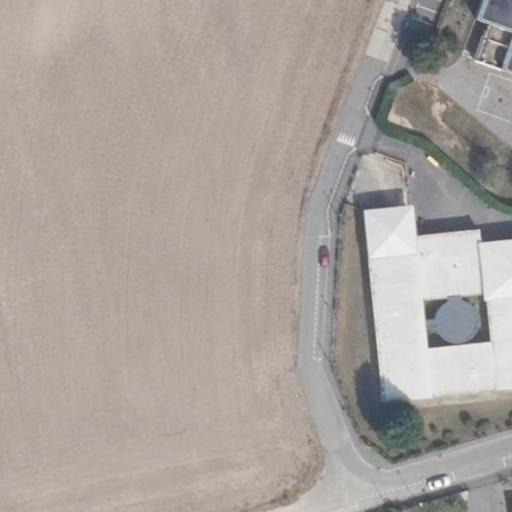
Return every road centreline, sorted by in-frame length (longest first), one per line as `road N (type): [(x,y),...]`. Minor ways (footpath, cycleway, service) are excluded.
road 1 (residential): [(353,493),(312,370),(308,306),(325,197),(396,0)]
road 2 (unclassified): [(353,493),(511,448)]
